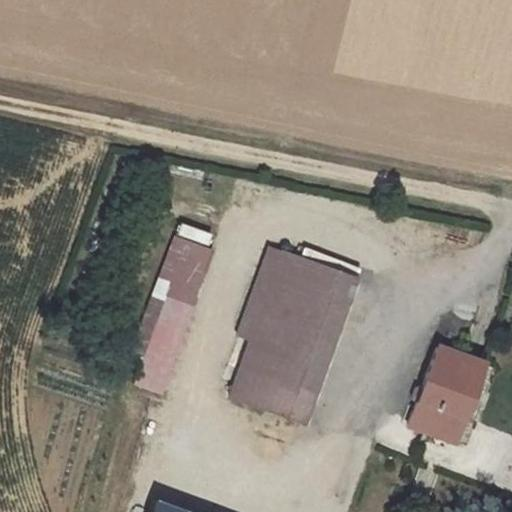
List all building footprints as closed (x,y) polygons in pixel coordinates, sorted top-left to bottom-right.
[(178,224),(174,233),(205,245),(208,236),(178,224)] [(188,303),(208,247),(173,234),(132,347),(146,352),(166,295),(188,303)] [(269,282),(280,250),(253,241),(245,262),(260,267),(256,278),(269,282)] [(313,388),(353,276),(280,250),(269,282),(248,340),(240,363),(313,388)] [(248,340),(269,282),(256,278),(235,335),(248,340)] [(158,387),(188,303),(166,295),(146,352),(136,380),(158,387)] [(458,431),(483,361),(432,342),(414,393),(409,406),(401,429),(423,437),(428,421),(458,431)] [(302,418),(313,388),(240,363),(230,393),(302,418)] [(414,393),(403,414),(398,427),(409,406),(414,393)] [(452,447),(458,431),(428,421),(423,437),(452,447)] [(189,511),(153,499),(148,511),(189,511)]
